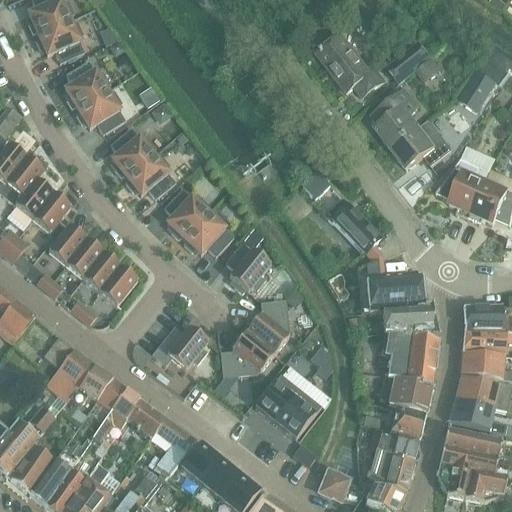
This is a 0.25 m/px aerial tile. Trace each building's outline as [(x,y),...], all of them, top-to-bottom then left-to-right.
[(36,36),(37,39),(70,24),(68,21),(72,19),(67,6),(62,8),(60,3),(59,3),(57,0),(37,0),(30,3),(35,14),(27,18),(31,26),(28,28),(32,38),(36,36)] [(493,0),(492,0),(487,8),(498,16),(504,7),(493,0)] [(70,24),(37,39),(38,42),(35,44),(40,54),(43,52),(47,61),(55,57),(59,68),(83,57),(78,46),(79,46),(77,41),(82,39),(76,26),(71,28),(70,24)] [(110,31),(99,36),(105,50),(118,44),(110,31)] [(362,101),(383,84),(372,69),(367,73),(341,39),(316,57),(346,96),(354,91),(362,101)] [(120,44),(110,50),(114,55),(120,57),(126,53),(120,44)] [(398,89),(415,75),(431,63),(429,60),(418,45),(384,72),(398,89)] [(431,63),(415,75),(425,87),(441,75),(429,60),(431,63)] [(75,111),(77,114),(107,95),(105,91),(109,89),(101,77),(97,79),(95,75),(94,75),(88,65),(65,79),(72,89),(64,94),(69,101),(66,103),(72,113),(75,111)] [(477,76),(458,104),(475,116),(495,88),(477,76)] [(374,132),(390,153),(418,131),(409,118),(418,111),(405,94),(371,120),(378,129),(374,132)] [(109,98),(107,95),(77,114),(78,117),(75,119),(81,128),(84,126),(89,134),(96,129),(103,139),(125,125),(119,115),(117,110),(121,108),(113,96),(109,98)] [(163,106),(151,115),(156,121),(166,123),(172,118),(163,106)] [(0,135),(8,141),(22,121),(6,111),(0,120),(0,135)] [(418,131),(390,153),(405,174),(423,161),(430,170),(451,154),(438,137),(447,130),(437,117),(418,131)] [(124,179),(127,182),(153,161),(150,157),(154,154),(145,143),(141,146),(130,134),(111,150),(119,159),(112,165),(118,172),(115,174),(121,181),(124,179)] [(0,159),(0,184),(5,189),(26,163),(9,149),(0,159)] [(153,161),(127,182),(130,186),(127,187),(134,195),(136,193),(141,200),(148,194),(155,203),(175,187),(164,174),(169,171),(159,160),(155,164),(153,161)] [(5,189),(0,194),(0,199),(14,211),(21,202),(22,202),(36,185),(43,176),(26,163),(5,189)] [(455,171),(434,198),(435,199),(436,198),(451,204),(449,209),(459,214),(457,218),(456,218),(455,219),(468,224),(485,186),(487,186),(491,175),(461,163),(455,171)] [(485,186),(468,224),(481,230),(481,229),(480,228),(482,224),(492,228),(494,223),(509,230),(509,231),(510,231),(511,221),(511,182),(492,174),(491,175),(487,186),(485,186)] [(14,211),(32,225),(53,198),(36,185),(22,202),(21,202),(14,211)] [(182,241),(184,243),(208,219),(204,215),(207,212),(198,203),(193,207),(182,196),(164,213),(173,222),(168,228),(174,234),(172,236),(179,243),(182,241)] [(53,198),(32,225),(49,238),(60,224),(70,212),(53,198)] [(333,225),(349,241),(365,225),(343,204),(329,217),(332,220),(329,223),(332,226),(333,225)] [(208,219),(184,243),(187,246),(185,248),(192,255),(195,252),(201,258),(207,252),(215,260),(233,242),(220,230),(223,227),(214,218),(211,222),(208,219)] [(381,241),(365,225),(349,241),(365,257),(381,241)] [(48,257),(65,271),(86,245),(69,231),(48,257)] [(254,232),(244,244),(255,252),(265,240),(254,232)] [(9,234),(0,244),(0,258),(3,260),(18,242),(9,234)] [(18,242),(3,260),(12,268),(13,267),(25,278),(32,268),(20,259),(27,249),(18,242)] [(86,245),(65,271),(82,284),(103,258),(86,245)] [(241,247),(225,268),(234,275),(229,282),(236,288),(233,291),(242,298),(244,295),(247,297),(253,290),(257,293),(266,282),(262,279),(269,270),(241,247)] [(314,261),(326,278),(338,269),(326,252),(314,261)] [(103,258),(82,284),(99,298),(120,272),(103,258)] [(120,272),(99,298),(116,312),(137,286),(120,272)] [(43,279),(36,288),(45,296),(53,286),(43,279)] [(369,319),(377,318),(423,311),(420,281),(399,283),(399,280),(383,282),(383,285),(366,287),(369,319)] [(53,286),(45,296),(55,303),(62,294),(53,286)] [(0,325),(15,306),(0,293),(0,325)] [(248,334),(246,337),(273,359),(289,338),(285,304),(260,307),(261,319),(255,326),(252,323),(245,332),(248,334)] [(15,306),(0,325),(0,327),(18,342),(35,321),(15,306)] [(77,306),(70,315),(79,323),(87,313),(77,306)] [(384,337),(393,336),(438,343),(431,311),(423,311),(377,318),(378,326),(382,325),(384,337)] [(462,312),(463,336),(511,337),(511,329),(511,330),(510,320),(502,321),(501,311),(462,312)] [(87,313),(79,323),(88,330),(96,321),(87,313)] [(174,331),(152,359),(166,370),(171,364),(185,375),(193,365),(197,368),(206,357),(202,354),(208,347),(204,344),(207,342),(198,335),(196,338),(189,332),(183,339),(174,331)] [(393,336),(390,358),(435,366),(438,343),(393,336)] [(511,337),(463,336),(462,357),(503,359),(504,347),(511,347),(511,337)] [(220,357),(223,382),(258,379),(268,365),(273,359),(246,337),(244,339),(241,337),(234,346),(237,348),(231,355),(231,356),(220,357)] [(43,361),(59,374),(75,355),(59,342),(43,361)] [(320,352),(310,364),(319,371),(329,359),(320,352)] [(46,391),(64,406),(65,407),(95,371),(92,369),(75,355),(59,374),(59,375),(46,391)] [(462,357),(460,379),(511,384),(511,376),(502,375),(503,359),(462,357)] [(394,381),(394,382),(431,390),(435,366),(390,358),(387,380),(394,381)] [(273,359),(268,365),(279,374),(284,367),(273,359)] [(319,371),(316,376),(325,383),(332,375),(329,359),(319,371)] [(65,407),(64,406),(59,413),(69,420),(77,410),(79,411),(87,400),(96,406),(112,382),(95,371),(65,407)] [(280,379),(254,412),(275,428),(301,395),(280,379)] [(112,382),(96,406),(110,415),(126,393),(112,382)] [(388,409),(425,417),(432,390),(431,390),(394,382),(388,409)] [(461,382),(454,404),(494,413),(505,416),(511,388),(501,386),(500,390),(461,382)] [(101,447),(100,448),(101,448),(102,445),(109,449),(111,447),(103,442),(112,428),(120,433),(126,424),(131,427),(144,406),(126,393),(110,415),(93,442),(101,447)] [(301,395),(275,428),(295,444),(321,411),(301,395)] [(491,426),(494,413),(454,404),(448,426),(504,439),(506,430),(491,426)] [(144,406),(131,427),(151,443),(156,436),(166,423),(144,406)] [(396,412),(391,437),(420,443),(425,419),(396,412)] [(17,426),(8,438),(0,447),(0,477),(6,483),(32,451),(32,450),(53,424),(41,415),(29,430),(33,432),(30,436),(17,426)] [(156,470),(168,479),(194,445),(166,423),(156,436),(172,448),(156,470)] [(444,435),(440,452),(495,464),(499,447),(444,435)] [(376,454),(414,464),(420,444),(420,443),(391,437),(390,442),(380,440),(377,454),(376,454)] [(54,467),(30,502),(42,511),(44,511),(69,480),(71,476),(70,475),(90,446),(86,444),(80,451),(77,449),(71,458),(74,460),(72,463),(61,455),(53,466),(54,467)] [(100,448),(94,457),(101,461),(109,449),(102,445),(101,448),(100,448)] [(200,450),(181,475),(201,490),(220,465),(200,450)] [(32,451),(6,483),(30,502),(54,467),(53,466),(32,451)] [(309,468),(314,462),(300,452),(294,460),(307,471),(309,468)] [(436,470),(438,470),(438,469),(468,477),(491,481),(492,481),(495,464),(440,452),(436,470)] [(368,483),(405,495),(414,464),(376,454),(368,483)] [(220,465),(201,490),(222,506),(241,480),(220,465)] [(85,485),(65,511),(103,511),(111,502),(98,491),(107,478),(108,477),(96,469),(85,485)] [(444,501),(462,505),(468,477),(438,469),(438,470),(435,482),(444,500),(444,501)] [(69,480),(44,511),(65,511),(85,485),(71,476),(69,480)] [(340,504),(354,508),(357,504),(358,490),(327,477),(326,480),(319,498),(339,506),(340,504)] [(468,477),(462,505),(479,509),(479,507),(495,503),(496,501),(501,502),(505,484),(492,481),(491,481),(468,477)] [(241,480),(222,506),(229,511),(249,511),(261,496),(241,480)] [(141,511),(145,509),(145,508),(146,507),(145,507),(158,491),(145,481),(133,496),(132,495),(120,509),(118,511),(141,511)] [(164,487),(157,496),(164,502),(171,493),(164,487)] [(357,504),(354,508),(357,509),(355,511),(399,511),(404,502),(362,487),(362,491),(358,490),(357,504)] [(264,498),(253,511),(284,511),(285,511),(265,497),(264,498)]
